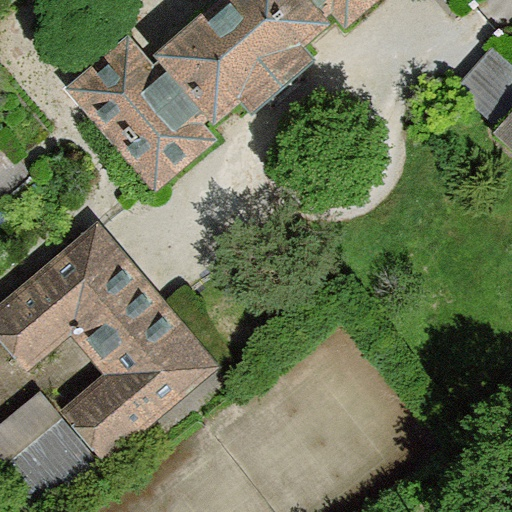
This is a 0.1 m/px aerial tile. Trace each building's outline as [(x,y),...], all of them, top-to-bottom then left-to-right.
[(133,36),(68,90),(158,197),(174,183),(221,144),(210,132),(247,101),(257,113),(320,60),(310,48),(330,32),(323,23),(332,16),(346,32),(384,0),(226,0),(154,61),(133,36)] [(511,51),(507,45),(468,72),(493,107),(511,93),(511,51)] [(511,117),(495,136),(511,151),(511,117)] [(65,410),(111,465),(225,370),(172,305),(108,229),(103,223),(0,308),(0,333),(31,371),(74,335),(107,375),(65,410)] [(43,394),(0,428),(0,480),(25,511),(46,511),(102,467),(43,394)]
